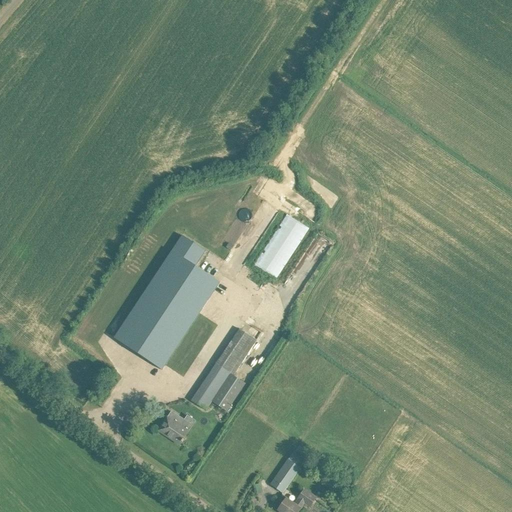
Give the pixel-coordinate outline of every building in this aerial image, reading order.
[(279,278),(308,227),(285,214),(255,265),(279,278)] [(181,235),(113,337),(161,369),(219,282),(195,266),(205,250),(181,235)] [(232,304),(253,316),(265,296),(244,284),(232,304)] [(192,400),(206,410),(212,402),(227,412),(246,383),(235,375),(258,341),(239,329),(192,400)] [(167,418),(159,431),(162,432),(180,444),(182,442),(184,440),(183,439),(188,432),(192,426),(178,416),(174,422),(167,418)] [(316,463),(321,466),(315,474),(324,480),(336,462),(328,456),(327,457),(323,454),(316,463)] [(288,460),(276,476),(271,484),(283,493),(300,468),(288,460)] [(328,485),(337,492),(340,487),(331,481),(328,485)] [(304,492),(299,498),(295,505),(282,496),(278,502),(282,505),(279,510),(281,511),(298,511),(300,509),(304,503),(310,507),(315,500),(304,492)]
